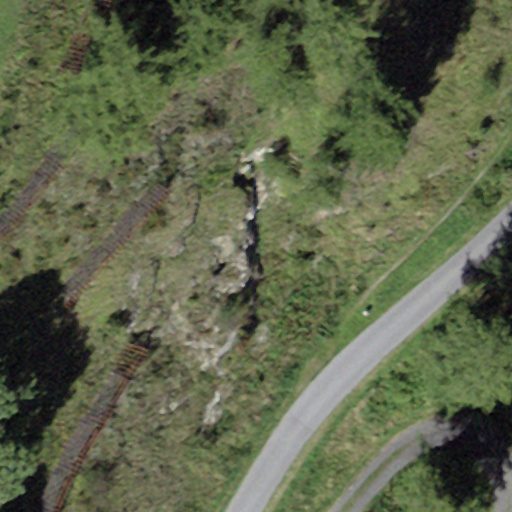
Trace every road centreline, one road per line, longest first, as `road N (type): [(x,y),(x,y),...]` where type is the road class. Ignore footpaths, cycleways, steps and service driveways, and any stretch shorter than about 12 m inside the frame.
road 1 (unclassified): [(222,511),(252,454),(296,421),(511,203)]
road 2 (track): [(340,511),(398,457),(455,433),(488,449),(502,471),(509,511)]
